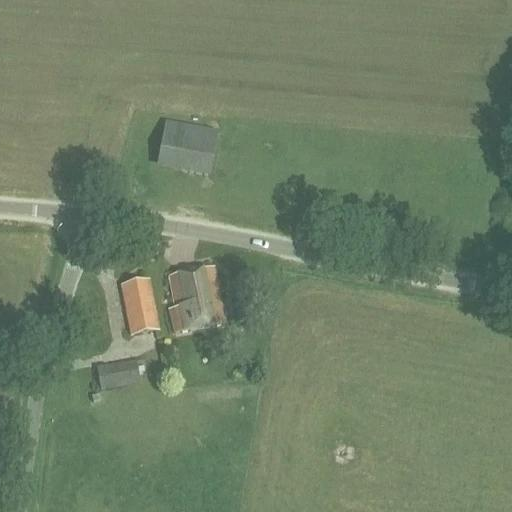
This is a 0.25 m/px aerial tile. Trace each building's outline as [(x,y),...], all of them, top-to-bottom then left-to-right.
[(159,164),(210,173),(217,134),(166,125),(159,164)] [(170,311),(175,336),(226,326),(221,301),(220,296),(214,269),(170,278),(177,310),(170,311)] [(121,288),(131,338),(159,333),(149,282),(121,288)] [(249,304),(237,306),(240,322),(252,319),(249,304)] [(97,371),(103,404),(142,396),(136,363),(97,371)]
